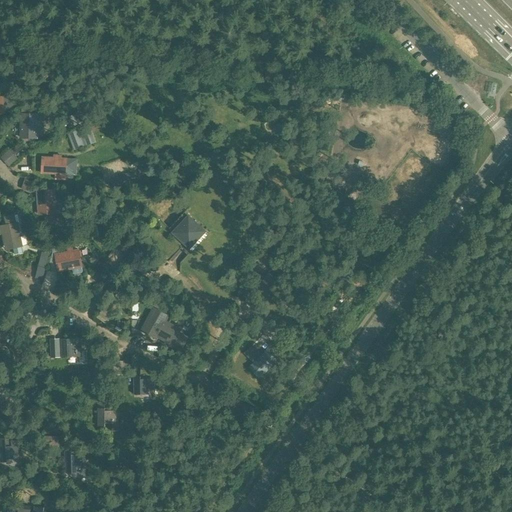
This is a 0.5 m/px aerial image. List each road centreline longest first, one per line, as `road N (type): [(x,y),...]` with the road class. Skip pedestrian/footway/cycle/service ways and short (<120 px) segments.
road 1 (secondary): [(243,511),(510,140)]
road 2 (track): [(0,20),(42,35),(315,63)]
road 3 (track): [(350,108),(297,129),(179,147),(121,169)]
road 4 (track): [(318,455),(196,382)]
